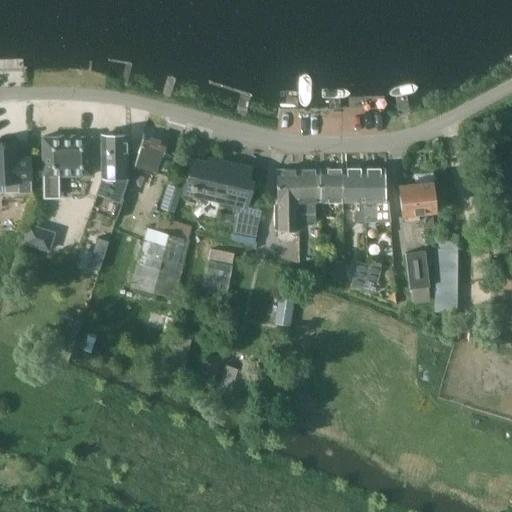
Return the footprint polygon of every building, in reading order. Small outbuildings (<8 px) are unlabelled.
[(58,194),(58,173),(91,172),(90,133),(72,133),(72,132),(58,132),(58,134),(41,134),(42,173),(43,173),(43,194),(58,194)] [(124,132),(100,133),(100,177),(95,192),(117,198),(125,175),(124,132)] [(143,133),(133,164),(135,164),(154,171),(154,170),(164,140),(156,137),(145,133),(143,133)] [(0,191),(18,190),(31,190),(29,166),(17,166),(16,139),(0,140),(0,191)] [(233,168),(190,158),(187,173),(192,174),(190,186),(228,194),(227,200),(246,204),(248,193),(244,192),(249,166),(234,163),(233,168)] [(342,200),(341,168),(320,169),(320,201),(342,200)] [(361,168),(341,168),(342,200),(356,200),(356,210),(352,213),(353,222),(363,221),(361,168)] [(361,168),(363,221),(363,222),(388,222),(387,200),(382,200),(382,168),(361,168)] [(297,170),(297,201),(297,221),(314,221),(314,201),(317,201),(316,169),(297,170)] [(275,170),(276,202),(273,206),(273,226),(276,229),(297,229),(297,221),(297,201),(297,170),(275,170)] [(399,213),(432,209),(429,181),(396,185),(399,213)] [(24,240),(49,247),(54,230),(29,222),(24,240)] [(132,283),(175,294),(191,235),(147,224),(132,283)] [(455,310),(455,235),(433,235),(432,310),(455,310)] [(403,253),(407,289),(428,286),(424,251),(403,253)] [(204,261),(200,285),(223,289),(228,265),(204,261)] [(356,261),(350,283),(365,287),(364,264),(356,261)] [(343,263),(334,263),(334,278),(334,284),(343,283),(343,282),(343,263)] [(372,290),(379,268),(364,264),(365,287),(372,290)] [(276,297),(272,326),(287,328),(291,299),(276,297)] [(183,359),(190,332),(174,329),(167,355),(183,359)] [(240,395),(247,371),(224,365),(217,388),(240,395)]
